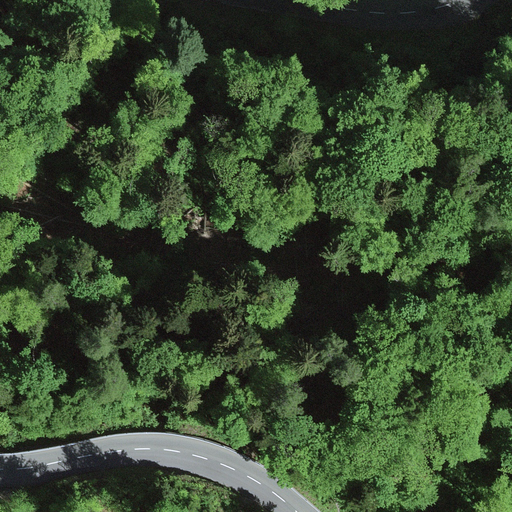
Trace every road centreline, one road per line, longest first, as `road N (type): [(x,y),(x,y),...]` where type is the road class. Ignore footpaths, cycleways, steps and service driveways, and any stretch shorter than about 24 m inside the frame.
road 1 (tertiary): [(295,511),(233,469),(190,454),(124,450),(0,467)]
road 2 (tertiary): [(293,0),(382,15),(461,0)]
